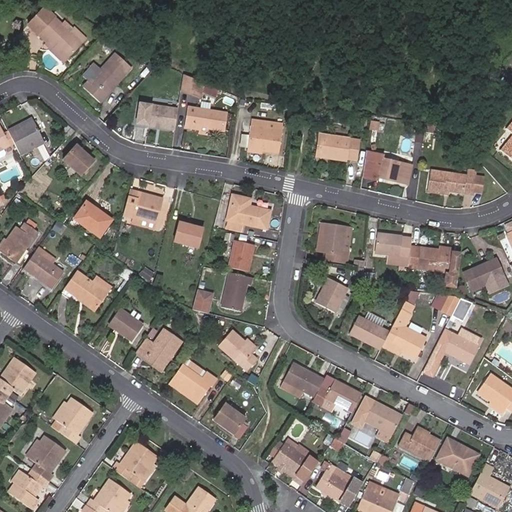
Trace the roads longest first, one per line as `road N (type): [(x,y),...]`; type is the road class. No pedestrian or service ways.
road 1 (residential): [(511,431),(494,437),(301,334),(282,306),(295,190)]
road 2 (residential): [(295,190),(125,152),(36,85),(0,93)]
road 3 (residential): [(511,202),(490,212),(413,216),(295,190)]
road 4 (residential): [(259,511),(238,463),(137,392)]
road 5 (residential): [(53,511),(137,392)]
road 6 (residential): [(137,392),(18,309)]
